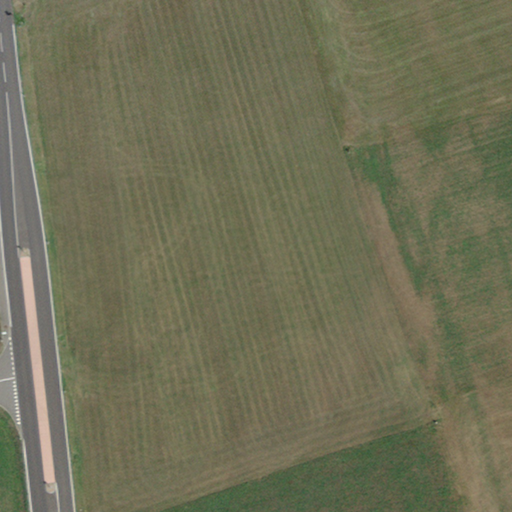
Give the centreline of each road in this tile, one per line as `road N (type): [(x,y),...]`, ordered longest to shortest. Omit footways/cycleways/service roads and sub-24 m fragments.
road 1 (secondary): [(37,372),(0,48)]
road 2 (secondary): [(52,511),(37,372)]
